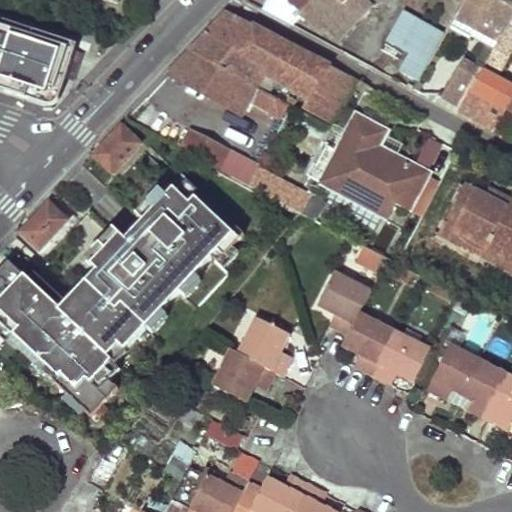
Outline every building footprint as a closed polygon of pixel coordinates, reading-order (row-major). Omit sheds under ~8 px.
[(295,0),(290,7),(279,0),(278,0),(268,13),(292,25),(298,18),(314,0),(295,0)] [(366,9),(355,0),(314,0),(298,18),(316,35),(317,33),(332,46),(366,9)] [(511,0),(462,0),(453,17),(477,30),(472,37),(493,48),(511,16),(511,0)] [(201,38),(187,53),(256,91),(263,78),(277,86),(305,102),(300,110),(328,126),(353,81),(224,14),(201,38)] [(408,46),(396,69),(418,80),(443,36),(401,14),(389,36),(408,46)] [(458,106),(455,112),(492,131),(506,108),(511,96),(511,85),(496,76),(511,46),(511,16),(493,48),(480,68),(458,106)] [(0,89),(50,106),(69,46),(71,41),(2,19),(0,25),(0,24),(0,89)] [(76,48),(69,46),(50,106),(0,89),(0,94),(46,110),(52,109),(55,107),(57,105),(76,48)] [(187,53),(167,73),(242,114),(248,102),(278,119),(285,107),(270,98),(256,91),(187,53)] [(465,59),(442,97),(458,106),(480,68),(465,59)] [(263,78),(256,91),(270,98),(277,86),(263,78)] [(386,122),(370,113),(364,124),(354,119),(342,141),(347,144),(341,156),(335,153),(326,148),(316,167),(314,165),(308,177),(323,185),(327,177),(342,185),(338,193),(340,194),(370,210),(374,202),(393,212),(396,206),(407,212),(426,177),(393,160),(389,167),(372,158),(384,135),(380,133),(386,122)] [(138,144),(118,125),(89,157),(109,175),(138,144)] [(187,131),(177,150),(218,171),(227,153),(187,131)] [(384,135),(372,158),(389,167),(393,160),(402,144),(384,135)] [(347,144),(342,141),(335,153),(341,156),(347,144)] [(227,153),(218,171),(246,186),(255,168),(227,153)] [(298,190),(255,168),(246,186),(301,215),(308,201),(295,194),(298,190)] [(342,185),(327,177),(323,185),(338,193),(342,185)] [(169,190),(171,192),(172,192),(175,194),(185,183),(180,178),(169,190)] [(0,271),(0,326),(12,338),(46,369),(42,373),(65,396),(72,390),(78,395),(72,402),(83,413),(90,418),(116,390),(108,383),(118,371),(114,367),(107,360),(118,348),(123,353),(124,353),(146,330),(161,314),(179,294),(194,278),(212,260),(217,265),(232,248),(243,237),(185,183),(175,194),(172,192),(171,192),(165,199),(158,193),(147,204),(154,211),(142,224),(124,243),(118,237),(89,267),(95,272),(84,284),(89,289),(75,305),(69,300),(65,304),(38,279),(33,275),(26,281),(7,263),(0,271)] [(463,190),(439,236),(511,274),(511,205),(508,204),(504,212),(463,190)] [(47,201),(17,233),(28,242),(39,251),(67,220),(47,201)] [(393,212),(374,202),(370,210),(377,214),(389,220),(393,212)] [(134,218),(142,224),(154,211),(147,204),(134,218)] [(83,261),(89,267),(118,237),(112,231),(83,261)] [(360,247),(353,262),(375,273),(383,258),(360,247)] [(238,254),(232,248),(217,265),(222,271),(238,254)] [(332,330),(344,336),(356,312),(367,290),(332,273),(316,306),(333,314),(338,317),(332,330)] [(43,275),(38,279),(65,304),(69,300),(43,275)] [(179,294),(185,300),(200,283),(194,278),(179,294)] [(89,289),(84,284),(69,300),(75,305),(89,289)] [(391,329),(356,312),(344,336),(339,346),(355,354),(362,357),(356,369),(369,375),(391,329)] [(146,330),(151,335),(167,319),(161,314),(146,330)] [(332,330),(338,317),(333,314),(326,327),(332,330)] [(286,332),(253,316),(234,353),(271,371),(280,375),(286,361),(275,356),(278,349),(286,332)] [(427,347),(391,329),(369,375),(380,381),(386,369),(392,372),(410,381),(427,347)] [(12,338),(7,343),(41,375),(42,373),(46,369),(12,338)] [(477,360),(444,344),(421,390),(443,401),(448,391),(459,397),(477,360)] [(107,360),(114,367),(126,354),(124,353),(123,353),(118,348),(107,360)] [(271,371),(234,353),(225,349),(208,384),(242,400),(250,384),(253,377),(265,383),(271,371)] [(286,361),(290,354),(278,349),(275,356),(286,361)] [(362,357),(355,354),(349,365),(356,369),(362,357)] [(506,375),(477,360),(459,397),(467,401),(462,410),(483,421),(506,375)] [(392,372),(386,369),(380,381),(387,384),(392,372)] [(511,377),(506,375),(483,421),(505,432),(509,421),(511,422),(511,377)] [(253,377),(250,384),(262,390),(265,383),(253,377)] [(78,395),(72,390),(65,396),(60,402),(78,418),(83,413),(72,402),(78,395)] [(206,434),(234,450),(241,436),(213,420),(206,434)] [(180,443),(165,472),(181,481),(196,452),(180,443)] [(225,484),(230,473),(224,470),(219,481),(225,484)] [(219,481),(203,473),(186,508),(194,511),(230,511),(245,481),(230,473),(225,484),(219,481)] [(290,476),(284,473),(279,484),(285,487),(290,476)] [(290,511),(304,483),(290,476),(285,487),(279,484),(263,477),(258,487),(245,481),(230,511),(290,511)] [(316,489),(304,483),(290,511),(333,511),(317,504),(310,501),(316,489)] [(323,492),(316,489),(310,501),(317,504),(323,492)] [(173,511),(177,505),(169,501),(163,511),(173,511)]
